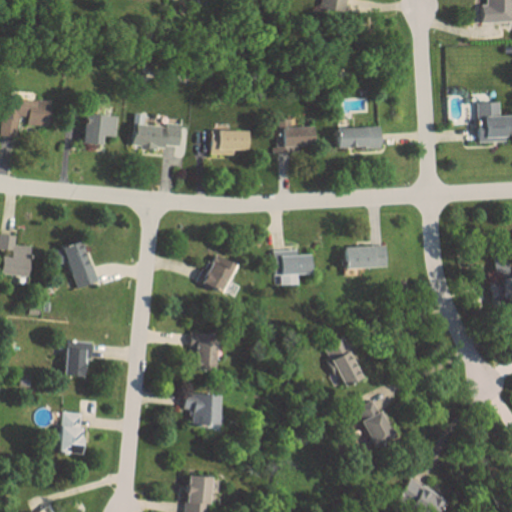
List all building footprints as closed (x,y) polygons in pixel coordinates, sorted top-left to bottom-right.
[(508,0),(481,0),(481,5),(476,5),(477,23),(510,22),(510,16),(511,15),(511,3),(509,4),(508,0)] [(0,110),(0,135),(13,137),(15,117),(29,118),(28,127),(44,129),(47,101),(1,97),(0,110)] [(473,103),(474,143),(501,142),(501,136),(510,136),(509,115),(496,116),(495,102),(473,103)] [(80,144),(97,145),(98,136),(112,136),(112,115),(81,114),(80,144)] [(271,127),(272,150),(309,149),(308,126),(286,127),(286,119),(276,119),(276,127),(271,127)] [(332,148),(375,147),(375,127),(331,128),(332,148)] [(243,131),(207,131),(207,152),(243,152),(243,131)] [(0,274),(24,277),(27,247),(11,245),(12,235),(0,234),(0,274)] [(72,289),(92,282),(77,240),(58,247),(72,289)] [(380,245),(340,247),(341,269),(381,267),(380,245)] [(193,283),(216,295),(231,265),(208,253),(193,283)] [(293,285),(293,275),(306,275),(305,253),(268,254),(268,275),(275,275),(275,285),(293,285)] [(504,278),(504,256),(484,257),(485,301),(508,300),(508,278),(504,278)] [(339,387),(357,379),(338,339),(318,348),(335,384),(337,382),(339,387)] [(185,369),(209,372),(212,343),(188,340),(185,369)] [(58,376),(81,379),(85,343),(63,341),(58,376)] [(212,427),(214,396),(188,394),(188,401),(180,400),(179,409),(186,409),(185,425),(212,427)] [(55,454),(76,455),(78,412),(57,411),(55,454)] [(369,447),(389,436),(375,411),(355,422),(369,447)] [(203,511),(205,478),(182,476),(180,511),(203,511)] [(431,511),(439,501),(405,480),(392,500),(411,511),(431,511)]
